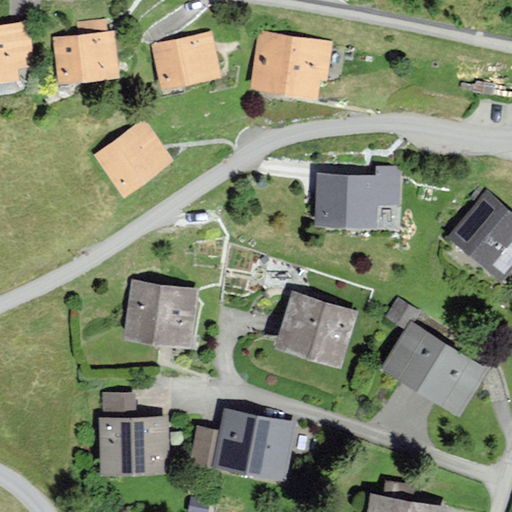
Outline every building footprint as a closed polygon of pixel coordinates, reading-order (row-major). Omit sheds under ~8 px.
[(81,39),(56,41),(60,81),(115,77),(112,35),(106,36),(105,21),(80,23),(81,39)] [(26,25),(0,28),(0,80),(15,79),(13,64),(31,62),(26,25)] [(331,46),(262,34),(253,85),(315,96),(318,77),(325,78),(331,46)] [(207,36),(156,47),(166,88),(217,76),(207,36)] [(99,157),(127,194),(170,162),(143,125),(99,157)] [(319,178),(318,226),(374,227),(375,202),(398,203),(399,170),(378,170),(378,180),(319,178)] [(511,232),(483,209),(458,239),(503,275),(511,263),(511,232)] [(135,285),(129,338),(191,345),(197,292),(135,285)] [(294,297),(279,347),(339,366),(355,315),(294,297)] [(416,312),(399,301),(388,317),(405,328),(416,312)] [(412,326),(385,369),(458,414),(485,370),(412,326)] [(226,415),(216,465),(282,480),(293,429),(226,415)] [(103,423),(103,472),(165,472),(165,422),(103,423)] [(387,499),(374,497),(371,511),(443,511),(410,506),(413,488),(389,484),(387,499)]
